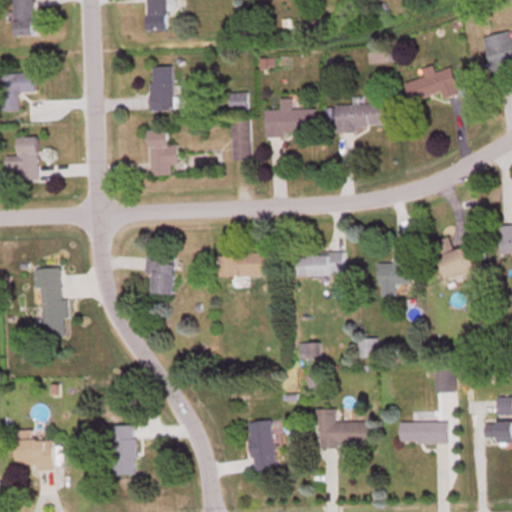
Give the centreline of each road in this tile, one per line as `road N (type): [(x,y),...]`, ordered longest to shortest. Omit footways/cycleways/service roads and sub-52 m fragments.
road 1 (residential): [(207,511),(193,436),(101,275),(85,0)]
road 2 (residential): [(511,137),(435,179),(336,203),(0,217)]
